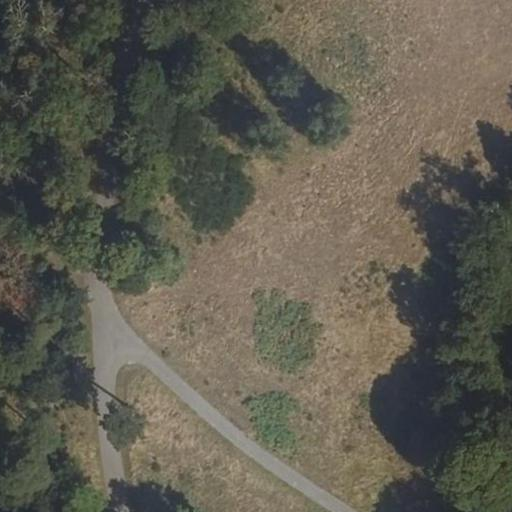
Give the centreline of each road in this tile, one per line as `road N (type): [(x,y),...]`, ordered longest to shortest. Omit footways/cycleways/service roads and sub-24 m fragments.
road 1 (track): [(135,0),(107,122),(106,360),(129,511)]
road 2 (track): [(106,315),(178,393),(350,511)]
